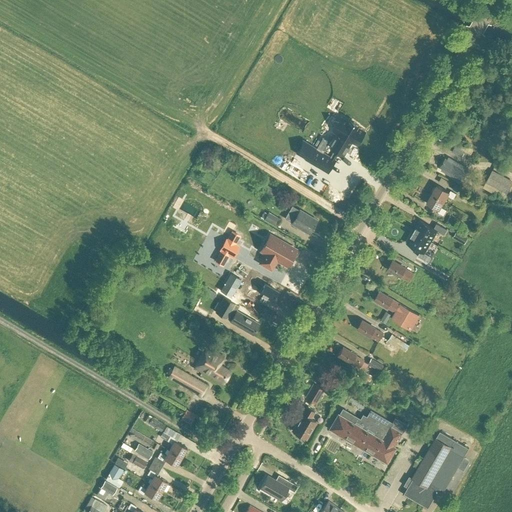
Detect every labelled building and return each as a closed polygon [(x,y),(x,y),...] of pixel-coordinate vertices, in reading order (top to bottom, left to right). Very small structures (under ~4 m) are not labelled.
[(303,151),(297,162),(323,177),(329,165),(328,164),(333,155),(339,159),(344,149),(343,149),(345,145),(352,149),(360,136),(353,132),(353,130),(342,124),(341,126),(335,122),(327,135),(332,138),(329,143),(323,140),(320,145),(316,142),(312,149),(320,153),(322,149),(329,153),(324,162),(303,151)] [(451,152),(460,157),(464,150),(471,154),(473,149),(461,142),(458,146),(455,144),(451,152)] [(446,158),(442,166),(444,167),(443,169),(462,180),(469,169),(448,158),(447,159),(446,158)] [(424,173),(443,181),(445,176),(426,168),(424,173)] [(511,183),(511,180),(492,170),(485,182),(507,193),(511,183)] [(271,198),(276,191),(265,183),(260,190),(271,198)] [(460,187),(454,184),(451,189),(457,192),(460,187)] [(449,192),(437,185),(431,194),(443,201),(447,195),(454,199),(456,193),(450,190),(449,192)] [(443,201),(431,194),(426,203),(438,210),(437,212),(443,215),(446,210),(440,206),(443,201)] [(292,205),(284,218),(291,222),(290,224),(308,235),(317,220),(299,209),(292,205)] [(410,216),(415,212),(411,206),(406,210),(410,216)] [(426,218),(429,212),(422,208),(419,214),(426,218)] [(263,219),(276,227),(281,219),(268,211),(263,219)] [(450,215),(446,223),(452,227),(457,219),(450,215)] [(443,234),(446,229),(436,223),(433,228),(419,220),(412,231),(430,242),(437,231),(443,234)] [(424,253),(430,242),(412,231),(406,243),(420,251),(417,256),(427,262),(430,256),(424,253)] [(456,231),(453,237),(462,242),(465,236),(456,231)] [(295,249),(272,236),(263,252),(265,253),(260,262),(270,268),(276,259),(286,265),(295,249)] [(221,250),(215,260),(222,264),(228,254),(221,250)] [(405,267),(393,260),(388,269),(401,276),(409,280),(414,273),(405,268),(405,267)] [(203,278),(213,284),(219,274),(209,268),(203,278)] [(230,272),(224,282),(235,288),(241,279),(230,272)] [(242,285),(239,283),(236,289),(246,294),(249,289),(249,290),(256,278),(248,274),(242,285)] [(272,300),(278,291),(265,283),(265,284),(260,281),(255,290),(272,300)] [(379,291),(374,299),(387,307),(387,306),(395,311),(396,311),(392,318),(412,330),(421,317),(399,303),(382,292),(379,291)] [(201,299),(209,303),(212,297),(205,293),(201,299)] [(234,303),(234,304),(223,297),(215,311),(230,320),(229,321),(252,334),(258,323),(236,310),(238,306),(234,303)] [(195,305),(192,310),(205,317),(208,312),(195,305)] [(380,320),(386,323),(391,314),(385,310),(380,320)] [(206,327),(210,320),(201,315),(197,321),(206,327)] [(362,320),(357,328),(370,336),(370,335),(378,340),(381,335),(382,333),(374,328),(374,327),(362,320)] [(409,344),(392,334),(388,341),(405,351),(409,344)] [(222,383),(230,371),(219,364),(223,356),(205,345),(193,367),(222,383)] [(342,346),(337,355),(349,362),(364,370),(368,364),(379,370),(382,365),(370,358),(367,363),(353,354),(354,354),(342,346)] [(174,365),(167,377),(200,396),(206,385),(174,365)] [(369,374),(364,371),(358,380),(363,383),(369,374)] [(169,384),(166,390),(184,400),(188,394),(169,384)] [(305,397),(315,403),(323,390),(313,384),(305,397)] [(339,400),(344,403),(348,396),(343,393),(339,400)] [(314,411),(306,406),(292,430),(306,438),(316,421),(310,418),(314,411)] [(341,408),(330,428),(386,461),(393,448),(391,446),(398,435),(400,431),(402,432),(407,424),(394,417),(391,422),(370,410),(366,416),(362,414),(359,419),(341,408)] [(195,414),(186,409),(181,418),(190,423),(195,414)] [(148,414),(145,421),(161,431),(165,424),(148,414)] [(474,434),(480,424),(476,421),(470,432),(474,434)] [(440,430),(436,437),(412,477),(413,478),(404,493),(428,507),(439,487),(444,490),(469,447),(440,430)] [(152,445),(155,439),(146,434),(143,439),(152,445)] [(181,457),(187,448),(175,441),(176,439),(170,435),(168,440),(173,443),(169,450),(181,457)] [(128,460),(142,468),(147,458),(148,459),(153,451),(138,442),(133,450),(138,452),(136,455),(132,452),(128,460)] [(181,457),(169,450),(166,455),(160,452),(157,457),(163,461),(164,459),(176,466),(181,457)] [(109,472),(104,479),(118,487),(122,480),(117,477),(122,469),(113,464),(109,472)] [(162,490),(167,481),(155,474),(156,472),(150,469),(147,474),(153,477),(149,483),(162,490)] [(267,475),(260,487),(281,499),(288,488),(294,491),(297,485),(278,474),(275,480),(267,475)] [(104,480),(96,494),(104,499),(108,492),(112,494),(116,487),(104,480)] [(162,490),(149,483),(146,489),(140,485),(137,490),(142,494),(143,492),(156,499),(162,490)] [(85,499),(90,492),(84,489),(80,495),(85,499)] [(106,505),(94,497),(90,504),(87,502),(82,511),(83,511),(103,511),(102,511),(106,505)] [(336,511),(339,508),(327,500),(318,511),(336,511)] [(142,511),(135,508),(136,506),(130,502),(127,508),(132,511),(131,511),(142,511)]
